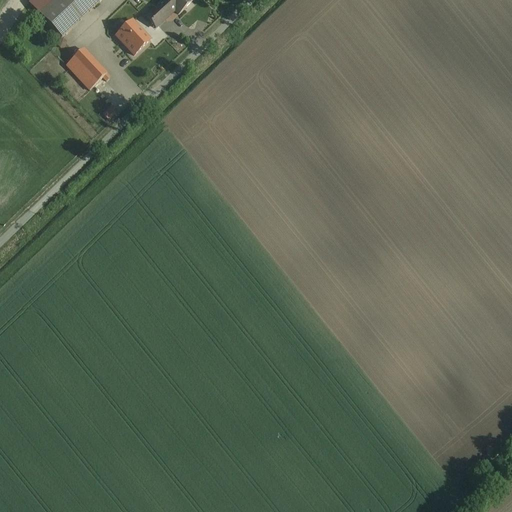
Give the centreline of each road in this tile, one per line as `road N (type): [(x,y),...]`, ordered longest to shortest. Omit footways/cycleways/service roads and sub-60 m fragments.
road 1 (unclassified): [(0,243),(251,0)]
road 2 (track): [(465,506),(481,376)]
